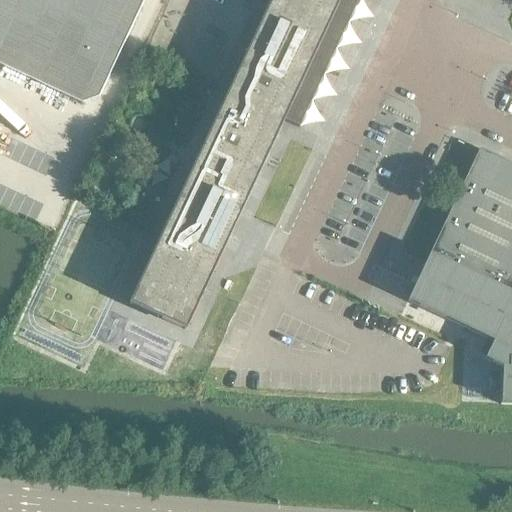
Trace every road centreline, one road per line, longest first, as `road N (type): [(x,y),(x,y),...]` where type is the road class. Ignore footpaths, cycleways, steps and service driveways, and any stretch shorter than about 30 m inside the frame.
road 1 (unclassified): [(447,99),(371,261),(354,274),(323,271),(310,259),(305,231),(382,69)]
road 2 (primary): [(168,511),(0,497)]
